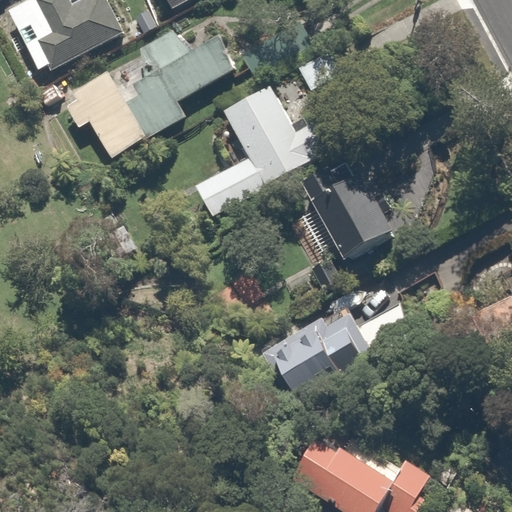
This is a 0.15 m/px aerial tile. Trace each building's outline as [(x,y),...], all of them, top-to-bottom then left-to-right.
[(110,0),(32,0),(11,10),(43,77),(128,37),(110,0)] [(135,103),(154,135),(242,82),(217,41),(203,49),(191,28),(141,57),(151,74),(134,84),(143,98),(135,103)] [(351,71),(335,47),(298,72),(314,96),(351,71)] [(154,135),(135,103),(115,70),(76,93),(81,102),(69,110),(81,132),(94,124),(115,158),(154,135)] [(318,163),(276,85),(228,110),(255,160),(201,188),(216,217),(318,163)] [(364,253),(406,231),(365,153),(307,183),(342,250),(307,269),(321,296),(372,269),(364,253)] [(300,400),(414,337),(398,307),(362,327),(356,316),(277,360),(300,400)] [(415,511),(432,485),(356,439),(345,457),(324,444),(299,485),(344,511),(415,511)]
